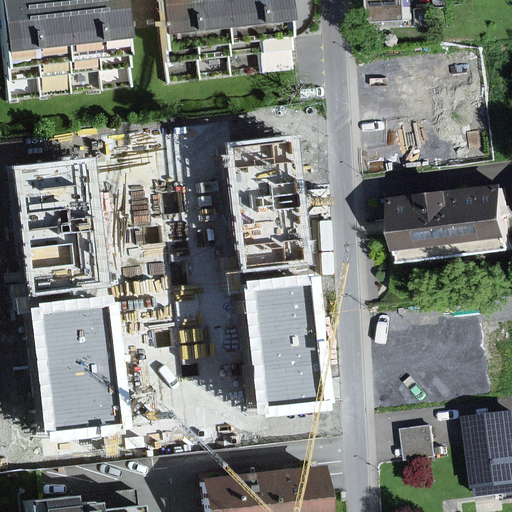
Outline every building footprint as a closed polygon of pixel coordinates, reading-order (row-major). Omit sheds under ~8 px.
[(134,77),(124,0),(0,0),(0,78),(2,93),(134,77)] [(289,0),(155,0),(166,80),(298,63),(289,0)] [(414,0),(376,0),(379,26),(416,23),(414,0)] [(293,141),(232,148),(245,267),(307,260),(293,141)] [(86,164),(24,170),(38,290),(99,283),(86,164)] [(511,195),(511,186),(389,202),(398,268),(511,252),(511,195)] [(310,282),(248,288),(262,408),(323,401),(310,282)] [(103,307),(42,314),(55,434),(116,427),(103,307)] [(511,414),(464,421),(474,501),(511,496),(511,414)] [(438,420),(405,424),(409,458),(442,454),(438,420)] [(325,511),(322,472),(210,482),(212,511),(325,511)] [(105,511),(104,500),(45,504),(45,511),(105,511)]
